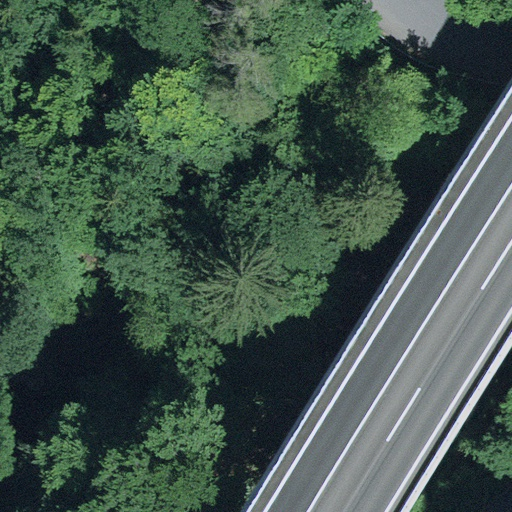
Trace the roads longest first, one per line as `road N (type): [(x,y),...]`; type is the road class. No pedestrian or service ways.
road 1 (trunk): [(329,511),(511,215)]
road 2 (unclassified): [(511,54),(392,0)]
